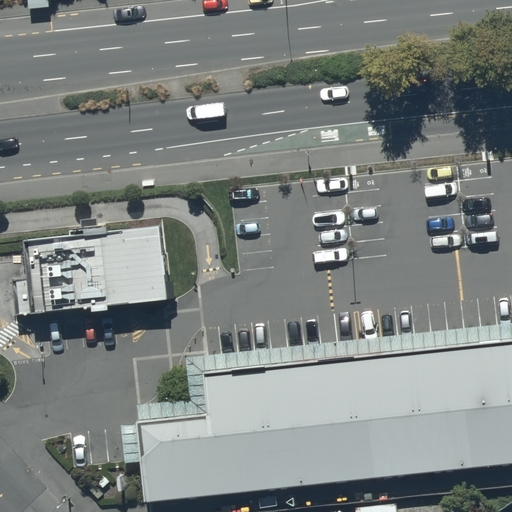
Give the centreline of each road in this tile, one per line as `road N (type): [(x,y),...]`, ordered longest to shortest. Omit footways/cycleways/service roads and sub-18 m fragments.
road 1 (primary): [(511,84),(0,142)]
road 2 (primary): [(0,60),(511,4)]
